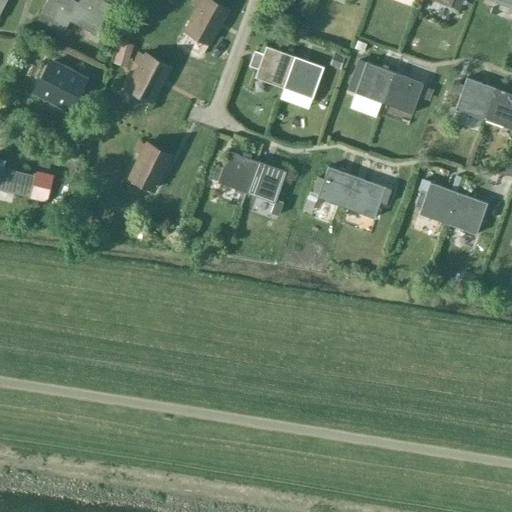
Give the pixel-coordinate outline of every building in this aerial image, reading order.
[(62,33),(68,21),(77,2),(72,0),(46,0),(36,19),(62,33)] [(78,0),(77,2),(68,21),(93,34),(109,4),(100,0),(78,0)] [(206,0),(191,0),(191,1),(190,4),(197,8),(185,29),(209,42),(226,11),(206,0)] [(430,0),(449,7),(457,10),(460,0),(430,0)] [(511,0),(494,0),(493,2),(511,9),(511,0)] [(133,45),(120,41),(113,63),(126,67),(133,45)] [(254,77),(283,88),(294,57),(265,46),(262,54),(256,52),(251,67),(257,69),(254,77)] [(151,100),(168,68),(137,51),(131,61),(139,65),(127,87),(151,100)] [(335,54),(332,64),(339,66),(343,56),(335,54)] [(294,57),(283,88),(311,98),(322,67),(294,57)] [(383,104),(395,73),(357,59),(346,90),(354,93),(383,104)] [(82,81),(49,64),(34,92),(67,110),(82,81)] [(422,83),(395,73),(383,104),(411,114),(417,97),(422,84),(422,83)] [(484,120),(495,89),(465,78),(463,83),(460,93),(454,109),(484,120)] [(454,80),(450,90),(460,93),(463,83),(454,80)] [(422,84),(417,97),(426,101),(431,88),(422,84)] [(511,126),(511,94),(495,89),(484,120),(511,129),(511,126)] [(78,134),(65,129),(60,144),(73,149),(78,134)] [(153,189),(169,157),(138,141),(133,151),(140,155),(129,177),(153,189)] [(245,193),(256,161),(227,151),(221,167),(215,165),(210,179),(216,181),(216,182),(245,193)] [(45,198),(50,178),(36,174),(35,177),(1,169),(3,161),(0,160),(0,169),(1,169),(0,173),(0,200),(11,203),(14,192),(32,196),(32,195),(45,198)] [(284,171),(256,161),(245,193),(273,203),(269,213),(276,215),(281,202),(274,199),(284,171)] [(316,198),(345,208),(357,177),(327,167),(322,179),(317,177),(311,192),(317,194),(316,198)] [(357,177),(345,208),(373,218),(378,202),(384,204),(390,189),(357,177)] [(447,224),(458,193),(429,183),(425,193),(419,191),(414,206),(420,208),(418,214),(447,224)] [(486,203),(458,193),(447,224),(475,234),(486,203)] [(74,208),(71,221),(88,225),(91,212),(86,210),(74,208)] [(477,276),(461,270),(455,286),(472,292),(477,276)]
